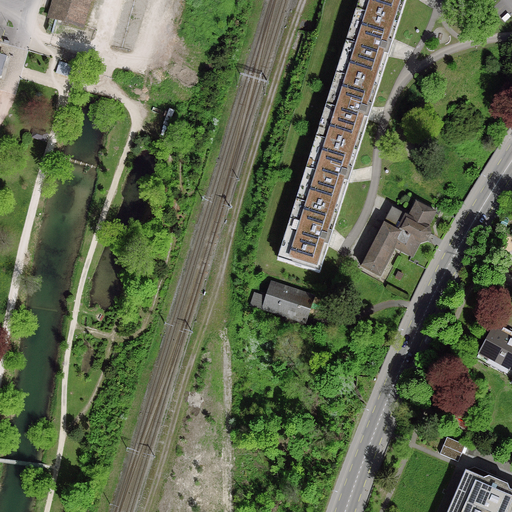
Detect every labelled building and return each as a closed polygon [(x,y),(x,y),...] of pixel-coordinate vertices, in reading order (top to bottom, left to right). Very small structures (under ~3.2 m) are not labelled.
[(81,27),(88,0),(52,0),(48,17),(81,27)] [(358,0),(279,256),(322,269),(406,0),(358,0)] [(55,73),(74,79),(77,72),(75,71),(75,68),(58,63),(55,73)] [(426,227),(434,213),(415,203),(407,217),(391,209),(383,223),(382,223),(360,266),(379,276),(393,248),(411,257),(418,243),(419,243),(425,242),(429,233),(427,228),(426,227)] [(303,320),(310,299),(271,286),(267,298),(254,294),(251,303),(303,320)] [(507,333),(494,325),(478,355),(491,362),(489,365),(501,371),(503,367),(511,371),(511,341),(510,340),(511,337),(510,337),(511,335),(507,333)] [(356,376),(355,387),(361,399),(374,378),(356,376)] [(446,438),(439,454),(457,462),(464,446),(446,438)] [(446,511),(511,511),(511,490),(508,489),(506,484),(488,476),(483,478),(464,470),(446,511)]
